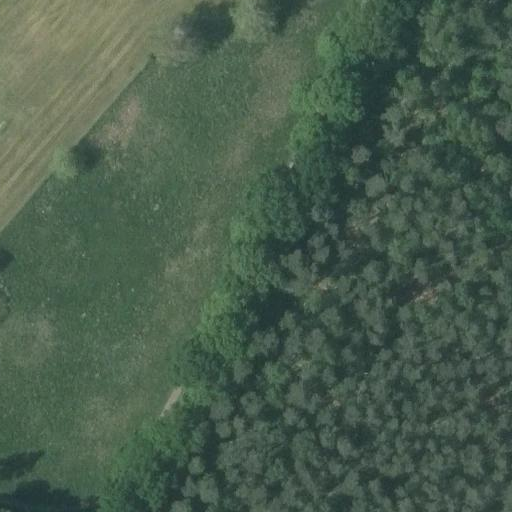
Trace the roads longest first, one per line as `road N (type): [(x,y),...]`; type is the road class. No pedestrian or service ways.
road 1 (track): [(119,511),(360,25),(365,0)]
road 2 (track): [(511,226),(386,15),(366,7)]
